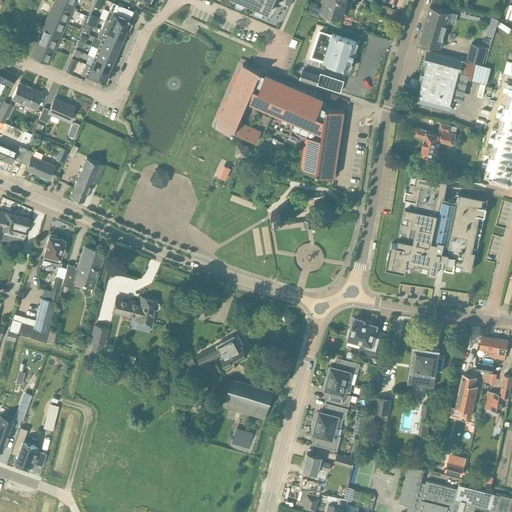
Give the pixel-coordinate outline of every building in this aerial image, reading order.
[(54,0),(54,1),(72,9),(75,0),(54,0)] [(97,0),(95,6),(100,8),(104,0),(97,0)] [(243,0),(269,11),(273,0),(243,0)] [(325,0),(322,10),(332,13),(341,16),(346,0),(325,0)] [(72,9),(54,1),(48,15),(66,23),(72,9)] [(439,47),(446,25),(450,12),(430,6),(419,41),(439,47)] [(128,31),(133,20),(109,10),(104,20),(126,30),(128,31)] [(91,14),(87,23),(92,25),(95,26),(99,17),(91,14)] [(66,23),(48,15),(43,28),(60,36),(66,23)] [(122,39),(126,30),(104,20),(100,29),(105,31),(122,39)] [(87,23),(83,32),(89,34),(92,25),(87,23)] [(60,36),(43,28),(37,42),(54,50),(60,36)] [(119,47),(122,39),(105,31),(101,40),(119,47)] [(358,42),(348,39),(332,34),(332,35),(320,31),(312,56),(324,60),(323,61),(349,69),(358,42)] [(82,34),(79,40),(85,42),(88,37),(82,34)] [(115,56),(119,47),(101,40),(98,48),(115,56)] [(54,50),(37,42),(31,55),(49,63),(54,50)] [(483,62),(487,47),(471,43),(467,58),(483,62)] [(111,64),(115,56),(98,48),(94,57),(111,64)] [(75,49),(72,55),(79,58),(82,52),(75,49)] [(416,102),(426,104),(450,111),(451,104),(462,107),(465,95),(463,94),(468,78),(486,83),(486,82),(488,75),(490,67),(430,51),(416,102)] [(107,73),(111,64),(94,57),(90,65),(107,73)] [(71,58),(65,71),(71,74),(77,60),(71,58)] [(105,84),(109,74),(107,73),(90,65),(86,63),(81,74),(105,84)] [(323,99),(266,74),(265,75),(261,73),(262,71),(243,63),(216,125),(256,142),(261,131),(238,121),(247,101),(290,120),(290,122),(292,127),(296,132),(300,134),(304,136),(308,137),(303,167),(316,169),(316,174),(334,177),(344,110),(325,107),(325,108),(320,105),(323,99)] [(6,78),(9,72),(0,66),(0,83),(4,77),(6,78)] [(300,78),(317,84),(320,75),(303,70),(300,78)] [(34,109),(38,102),(42,93),(19,82),(12,99),(34,109)] [(54,98),(50,107),(49,110),(43,107),(38,119),(47,122),(50,113),(68,121),(74,107),(54,98)] [(4,101),(0,108),(0,119),(3,122),(12,105),(4,101)] [(501,113),(511,116),(511,102),(510,102),(508,108),(503,107),(501,113)] [(503,127),(511,129),(511,116),(501,113),(499,120),(504,121),(503,127)] [(71,123),(68,133),(69,136),(74,138),(79,124),(74,122),(71,123)] [(421,153),(430,156),(434,156),(438,141),(453,144),(456,133),(451,132),(452,126),(440,123),(439,130),(438,134),(427,131),(427,130),(416,127),(414,135),(424,137),(421,153)] [(496,131),(494,138),(511,143),(511,129),(503,127),(501,133),(496,131)] [(495,152),(511,156),(511,143),(494,138),(492,145),(497,146),(495,152)] [(0,141),(0,158),(11,163),(13,158),(20,162),(26,149),(19,146),(17,149),(0,141)] [(73,145),(68,155),(73,157),(78,147),(73,145)] [(26,149),(20,162),(28,165),(26,169),(49,179),(55,165),(32,156),(34,152),(26,149)] [(60,149),(55,159),(63,163),(68,152),(60,149)] [(511,169),(511,156),(495,152),(494,158),(489,156),(487,163),(511,170),(511,169)] [(86,157),(74,186),(70,195),(83,200),(90,185),(94,187),(104,164),(86,157)] [(490,171),(488,178),(508,183),(511,170),(487,163),(485,170),(490,171)] [(223,164),(218,175),(226,179),(231,168),(223,164)] [(156,170),(154,170),(151,179),(152,180),(152,182),(155,183),(154,185),(158,186),(158,185),(161,186),(162,185),(165,184),(168,175),(167,174),(167,172),(157,168),(156,170)] [(428,271),(435,272),(438,262),(446,263),(445,267),(453,269),(455,262),(462,264),(461,267),(471,269),(475,251),(471,251),(479,214),(484,215),(486,206),(481,205),(483,197),(460,193),(459,200),(443,196),(446,181),(417,175),(416,182),(411,181),(409,189),(406,189),(404,197),(412,199),(410,206),(406,206),(404,214),(409,215),(407,222),(402,221),(401,229),(405,230),(403,239),(398,237),(397,244),(392,243),(387,264),(404,267),(405,261),(414,263),(413,267),(420,269),(421,265),(429,266),(428,271)] [(184,202),(176,202),(175,214),(183,215),(184,202)] [(280,211),(271,213),(273,221),(280,220),(281,225),(282,225),(280,211)] [(4,229),(10,231),(9,238),(23,242),(27,228),(30,218),(5,212),(0,234),(0,237),(2,238),(4,229)] [(305,220),(306,227),(313,226),(312,218),(305,219),(305,220)] [(49,235),(46,245),(43,259),(57,263),(60,252),(63,252),(65,246),(63,245),(64,239),(57,237),(57,236),(50,234),(50,235),(49,235)] [(72,288),(74,281),(93,287),(99,267),(94,265),(99,251),(84,246),(78,269),(74,268),(75,265),(68,263),(62,285),(72,288)] [(20,321),(16,332),(19,333),(38,339),(45,341),(48,331),(46,330),(54,301),(55,296),(57,292),(59,284),(61,277),(60,277),(55,276),(53,283),(51,291),(48,290),(44,288),(41,298),(40,298),(36,312),(32,325),(26,323),(20,321)] [(151,323),(155,310),(157,309),(158,308),(159,306),(159,304),(158,303),(157,302),(157,300),(141,296),(139,304),(135,303),(135,302),(116,297),(112,311),(131,316),(132,315),(136,316),(135,319),(151,323)] [(384,333),(375,331),(376,325),(363,321),(363,320),(355,317),(355,319),(353,319),(351,329),(349,328),(347,336),(349,337),(348,338),(362,342),(360,348),(378,353),(384,333)] [(92,341),(88,356),(99,359),(103,343),(105,344),(109,328),(93,324),(90,340),(92,341)] [(45,341),(53,344),(57,331),(49,329),(48,331),(45,341)] [(234,335),(225,340),(213,345),(215,348),(196,358),(199,364),(219,355),(221,358),(226,367),(248,356),(242,346),(239,347),(234,335)] [(482,336),(479,348),(485,349),(485,350),(493,352),(492,357),(504,359),(505,353),(506,353),(508,340),(482,336)] [(445,356),(438,355),(439,347),(413,343),(408,382),(434,386),(436,370),(443,371),(445,356)] [(328,367),(326,377),(347,382),(350,372),(357,374),(360,363),(338,357),(335,367),(331,366),(330,368),(328,367)] [(193,358),(186,361),(189,367),(196,364),(193,358)] [(476,370),(485,371),(492,372),(494,366),(477,363),(476,370)] [(196,365),(190,368),(193,374),(200,371),(196,365)] [(492,373),(492,372),(485,371),(484,381),(493,383),(495,373),(492,373)] [(455,394),(452,404),(452,406),(460,408),(461,401),(470,403),(476,377),(463,374),(458,395),(455,394)] [(488,392),(487,402),(486,407),(487,408),(501,410),(502,404),(508,405),(509,396),(509,395),(511,386),(511,378),(511,376),(504,375),(501,394),(488,392)] [(347,382),(326,377),(323,386),(326,387),(325,389),(329,390),(327,400),(349,406),(352,395),(344,393),(347,382)] [(223,406),(265,418),(273,391),(231,379),(223,406)] [(361,386),(359,394),(370,397),(372,389),(361,386)] [(377,397),(374,412),(389,414),(391,399),(377,397)] [(348,408),(336,405),(326,402),(324,412),(319,411),(319,413),(317,412),(314,422),(335,427),(338,417),(345,419),(348,408)] [(49,403),(43,428),(52,430),(59,406),(49,403)] [(420,414),(430,416),(431,404),(422,403),(420,414)] [(366,412),(360,410),(353,412),(355,419),(363,417),(365,417),(366,412)] [(0,449),(2,450),(1,451),(2,451),(14,419),(13,419),(13,420),(0,415),(0,449)] [(335,427),(314,422),(312,431),(314,431),(313,434),(318,435),(315,445),(337,450),(341,436),(333,434),(335,427)] [(418,434),(429,435),(429,423),(419,422),(418,434)] [(20,427),(11,453),(16,455),(14,460),(33,467),(40,446),(23,441),(27,429),(20,427)] [(235,428),(231,445),(249,450),(253,433),(235,428)] [(88,448),(83,470),(84,471),(90,472),(88,481),(99,484),(104,464),(94,461),(96,450),(88,448)] [(391,449),(388,458),(398,461),(401,452),(391,449)] [(303,470),(313,472),(317,473),(319,468),(328,470),(330,464),(320,461),(322,457),(307,453),(303,470)] [(335,462),(351,467),(353,459),(337,454),(335,462)] [(104,464),(99,484),(111,486),(113,477),(120,479),(125,459),(117,457),(115,466),(104,464)] [(129,460),(124,480),(132,481),(129,491),(141,493),(146,473),(135,471),(137,462),(129,460)] [(448,461),(445,472),(461,476),(464,465),(448,461)] [(408,504),(406,511),(511,511),(511,497),(500,494),(500,496),(459,485),(458,489),(426,480),(425,483),(421,482),(424,468),(408,464),(399,501),(408,504)] [(146,473),(141,493),(153,496),(155,487),(162,488),(167,469),(158,467),(156,476),(146,473)] [(170,470),(166,489),(173,491),(171,500),(183,503),(187,483),(177,481),(179,473),(179,472),(176,471),(170,470)] [(479,474),(477,482),(491,485),(493,477),(479,474)] [(187,483),(183,503),(194,506),(196,496),(204,498),(207,481),(208,478),(200,476),(199,479),(198,485),(187,483)] [(302,478),(299,491),(320,496),(323,483),(302,478)] [(211,482),(207,499),(215,501),(213,510),(221,511),(224,511),(229,493),(218,490),(220,485),(220,481),(212,479),(211,482)] [(229,493),(224,511),(236,511),(238,506),(244,507),(245,508),(250,488),(249,488),(241,486),(240,491),(239,495),(229,493)] [(319,497),(307,494),(304,507),(316,510),(319,497)]
